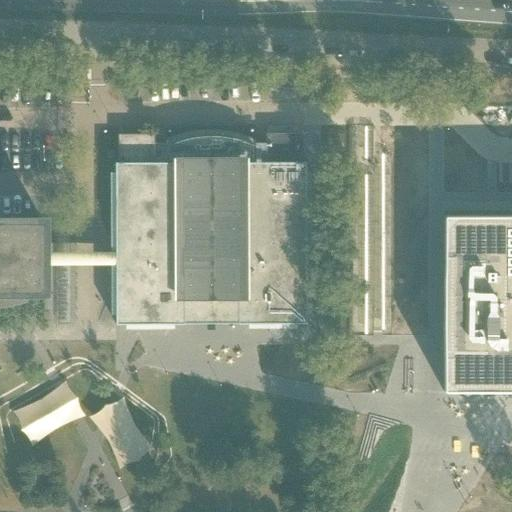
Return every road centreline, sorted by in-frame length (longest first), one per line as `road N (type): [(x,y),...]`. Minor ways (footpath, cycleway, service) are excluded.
road 1 (unclassified): [(0,36),(511,60)]
road 2 (primary): [(0,4),(236,8),(349,0)]
road 3 (primary): [(349,0),(511,13)]
